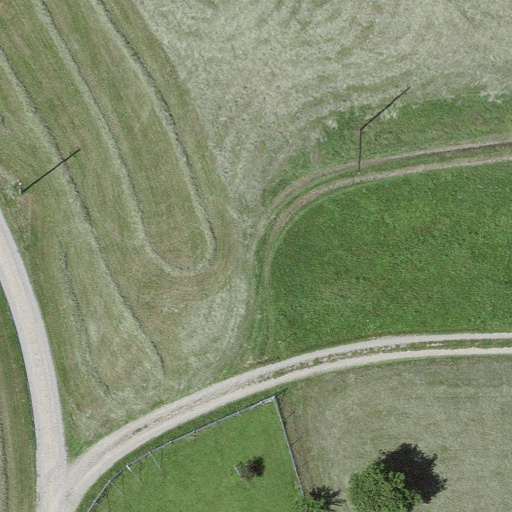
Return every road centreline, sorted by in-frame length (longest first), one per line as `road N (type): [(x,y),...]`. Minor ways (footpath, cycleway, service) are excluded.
road 1 (track): [(63,479),(249,383),(393,346),(511,346)]
road 2 (track): [(511,146),(341,176),(270,216),(249,383)]
road 3 (track): [(63,479),(28,298),(0,249)]
